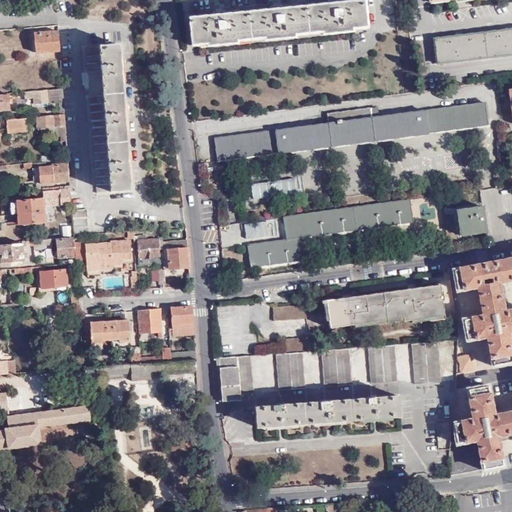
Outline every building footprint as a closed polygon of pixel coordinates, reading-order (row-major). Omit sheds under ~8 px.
[(190,18),(192,44),(365,25),(362,0),(358,0),(332,3),(276,9),(219,15),(190,18)] [(511,30),(484,34),(434,40),(437,64),(511,54),(511,30)] [(60,52),(58,32),(34,34),(35,54),(60,52)] [(102,95),(110,192),(129,190),(128,169),(124,123),(120,73),(118,44),(98,46),(100,71),(102,95)] [(100,71),(98,46),(86,47),(88,71),(100,71)] [(63,89),(25,92),(25,99),(34,98),(35,103),(50,102),(64,101),(63,89)] [(9,94),(0,94),(0,110),(10,109),(9,94)] [(97,193),(110,192),(102,95),(90,95),(97,193)] [(214,139),(217,162),(489,125),(486,102),(372,117),(371,108),(327,114),(328,124),(214,139)] [(67,141),(65,115),(35,117),(36,128),(60,127),(61,141),(67,141)] [(25,118),(6,120),(7,134),(26,132),(25,118)] [(70,181),(68,160),(33,163),(33,168),(34,184),(70,181)] [(69,187),(43,189),(44,198),(17,200),(19,224),(45,222),(44,204),(47,203),(47,201),(61,200),(61,204),(70,204),(69,187)] [(301,238),(414,222),(411,199),(283,217),(286,240),(248,245),(251,268),(310,260),(310,255),(303,256),(301,238)] [(457,210),(461,236),(487,232),(483,206),(457,210)] [(74,235),(91,234),(89,210),(72,211),(73,220),(74,235)] [(74,235),(73,220),(65,220),(66,231),(61,231),(62,237),(74,237),(74,235)] [(244,223),(246,239),(276,237),(275,221),(244,223)] [(220,227),(221,244),(245,242),(243,225),(220,227)] [(57,258),(76,257),(74,239),(56,241),(56,239),(22,242),(22,245),(0,246),(0,256),(0,262),(23,261),(22,246),(56,244),(57,258)] [(160,264),(159,239),(138,240),(139,265),(160,264)] [(189,267),(187,240),(162,242),(164,269),(189,267)] [(133,259),(132,241),(107,243),(107,244),(108,265),(113,265),(124,264),(124,260),(133,259)] [(108,265),(107,244),(86,246),(86,242),(75,243),(77,262),(87,261),(87,271),(101,270),(101,264),(105,264),(105,265),(108,265)] [(511,257),(455,268),(459,288),(480,284),(486,314),(465,318),(469,338),(489,334),(495,364),(511,360),(511,347),(509,330),(511,329),(511,309),(505,310),(499,280),(509,278),(511,277),(511,257)] [(45,271),(44,267),(14,269),(14,274),(40,272),(41,290),(67,288),(66,269),(45,271)] [(347,297),(325,300),(329,327),(401,316),(402,320),(442,316),(439,284),(410,288),(347,297)] [(273,321),(307,318),(305,310),(301,307),(295,305),(273,307),(273,321)] [(192,307),(171,308),(173,331),(193,329),(192,307)] [(160,309),(139,311),(140,332),(162,331),(160,309)] [(130,341),(130,337),(129,321),(91,324),(92,343),(104,343),(104,340),(118,339),(119,342),(130,341)] [(193,329),(173,331),(173,338),(194,336),(193,329)] [(301,350),(311,350),(310,336),(283,338),(283,352),(301,350)] [(140,357),(139,337),(130,337),(130,341),(131,365),(140,364),(140,357)] [(441,381),(439,341),(411,342),(414,383),(441,381)] [(395,381),(393,344),(368,346),(370,383),(395,381)] [(351,384),(348,347),(321,349),(323,386),(351,384)] [(162,356),(140,357),(140,364),(150,363),(172,362),(171,353),(171,348),(162,349),(162,356)] [(283,352),(275,352),(278,390),(304,388),(301,350),(283,352)] [(172,362),(196,360),(195,351),(171,353),(172,362)] [(250,354),(219,356),(222,401),(240,400),(240,394),(253,394),(250,354)] [(461,371),(475,369),(472,354),(458,356),(461,371)] [(83,356),(83,355),(73,356),(74,369),(84,368),(83,356)] [(94,355),(83,356),(84,368),(94,367),(94,355)] [(27,360),(14,361),(16,374),(27,373),(27,360)] [(151,376),(197,372),(196,360),(172,362),(150,363),(150,367),(151,376)] [(0,374),(16,374),(14,361),(0,361),(0,374)] [(99,380),(131,377),(131,369),(130,365),(97,367),(99,380)] [(151,379),(151,376),(150,367),(131,369),(131,377),(131,380),(151,379)] [(499,435),(511,432),(511,411),(496,414),(494,407),(490,385),(469,388),(475,418),(454,422),(458,442),(479,439),(485,468),(505,465),(500,439),(499,435)] [(254,406),(256,426),(280,424),(329,421),(374,418),(397,417),(396,396),(254,406)] [(6,430),(0,430),(0,447),(7,447),(8,448),(40,445),(38,427),(90,421),(89,407),(9,415),(9,427),(6,428),(6,430)] [(192,439),(193,432),(178,434),(172,450),(180,462),(197,460),(194,453),(192,439)] [(366,501),(283,507),(283,511),(328,511),(366,509),(366,501)]
